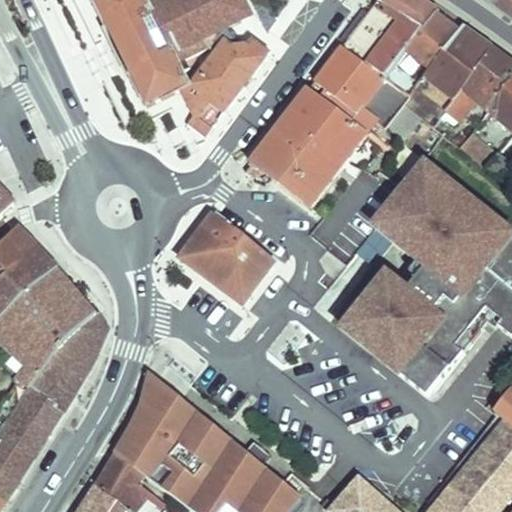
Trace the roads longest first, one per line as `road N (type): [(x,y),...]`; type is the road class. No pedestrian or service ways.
road 1 (residential): [(243,360),(397,475),(439,421),(281,305)]
road 2 (residential): [(333,0),(202,175),(156,187)]
road 3 (residential): [(161,200),(213,187),(310,253),(300,296),(281,305)]
road 4 (secondary): [(136,317),(106,407),(40,511)]
road 5 (secondary): [(0,9),(92,172)]
road 6 (secondary): [(100,167),(23,0)]
road 7 (unknown): [(303,282),(403,183)]
